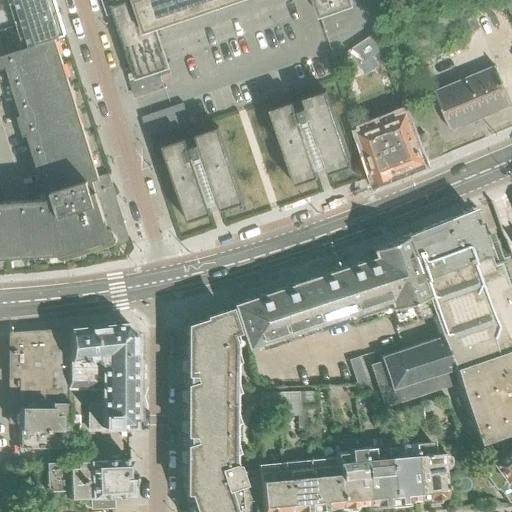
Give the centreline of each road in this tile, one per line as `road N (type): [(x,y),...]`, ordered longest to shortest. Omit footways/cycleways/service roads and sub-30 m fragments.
road 1 (secondary): [(164,283),(319,234),(511,158)]
road 2 (residential): [(81,0),(164,283)]
road 3 (residential): [(159,511),(164,283)]
road 4 (secondary): [(0,303),(164,283)]
